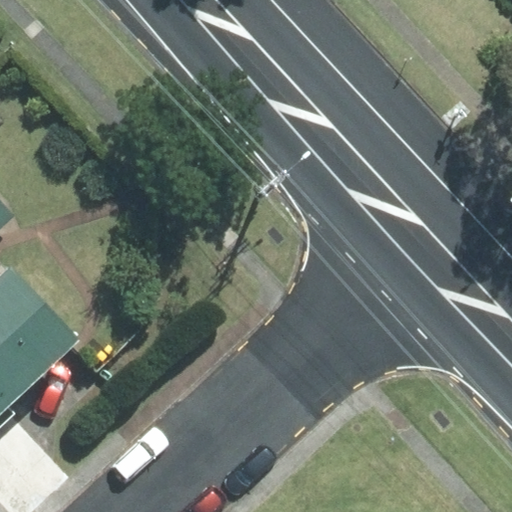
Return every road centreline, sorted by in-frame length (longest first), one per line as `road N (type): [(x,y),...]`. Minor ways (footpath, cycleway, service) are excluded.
road 1 (residential): [(139,511),(424,247)]
road 2 (secondary): [(200,0),(424,247)]
road 3 (secondary): [(424,247),(511,337)]
